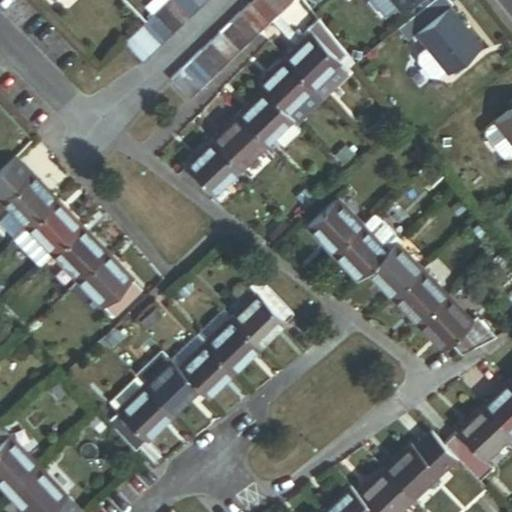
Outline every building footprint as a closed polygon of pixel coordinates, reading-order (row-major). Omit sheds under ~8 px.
[(182,24),(192,15),(176,0),(169,0),(164,5),(182,24)] [(176,0),(192,15),(202,6),(196,0),(176,0)] [(272,20),(278,14),(264,0),(252,0),(249,3),(268,23),(272,20)] [(264,0),(278,14),(288,5),(283,0),(264,0)] [(408,39),(416,33),(426,46),(446,70),(448,72),(481,45),(449,6),(453,2),(450,0),(432,0),(398,28),(408,39)] [(259,32),(268,23),(249,3),(240,12),(259,32)] [(173,34),(182,24),(164,5),(154,15),(173,34)] [(249,42),(259,32),(240,12),(230,22),(249,42)] [(300,37),(278,14),(272,20),(294,42),(300,37)] [(163,43),(173,34),(154,15),(144,24),(163,43)] [(357,64),(318,18),(308,27),(312,31),(285,57),(324,97),(357,64)] [(239,51),(249,42),(230,22),(220,31),(239,51)] [(153,53),(163,43),(144,24),(135,34),(153,53)] [(229,60),(239,51),(220,31),(210,40),(229,60)] [(144,62),(153,53),(135,34),(125,42),(144,62)] [(219,70),(229,60),(210,40),(200,50),(219,70)] [(446,70),(426,46),(418,53),(417,61),(430,76),(438,77),(446,70)] [(210,79),(219,70),(200,50),(191,59),(210,79)] [(324,97),(285,57),(259,83),(264,88),(292,117),(298,122),(324,97)] [(200,89),(210,79),(191,59),(181,69),(200,89)] [(190,98),(200,89),(181,69),(171,78),(190,98)] [(292,117),(264,88),(237,115),(265,143),(292,117)] [(511,107),(496,121),(487,128),(486,134),(502,154),(508,155),(511,151),(511,107)] [(265,143),(237,115),(212,140),(240,168),(265,143)] [(240,168),(212,140),(177,172),(210,198),(240,168)] [(344,144),(333,155),(344,166),(354,155),(344,144)] [(56,200),(14,156),(0,170),(0,197),(28,227),(56,200)] [(432,156),(419,169),(432,184),(445,173),(432,156)] [(333,251),(362,224),(336,197),(307,225),(333,251)] [(53,253),(81,226),(56,200),(28,227),(53,253)] [(368,270),(397,242),(400,239),(374,212),(362,224),(333,251),(359,278),(368,270)] [(288,216),(269,234),(273,238),(292,220),(288,216)] [(107,253),(81,226),(53,253),(79,279),(107,253)] [(422,268),(397,242),(368,270),(393,296),(422,268)] [(142,290),(107,253),(79,279),(114,316),(142,290)] [(418,322),(447,294),(422,268),(393,296),(418,322)] [(294,314),(258,276),(249,284),(257,293),(285,322),(294,314)] [(285,322),(257,293),(232,317),(260,347),(285,322)] [(496,336),(477,315),(472,320),(447,294),(418,322),(443,348),(450,342),(462,354),(496,336)] [(162,315),(152,304),(135,320),(145,331),(162,315)] [(196,333),(234,372),(260,347),(232,317),(223,308),(196,333)] [(123,336),(114,326),(101,339),(110,349),(123,336)] [(199,388),(207,397),(234,372),(196,333),(170,358),(199,388)] [(172,414),(199,388),(170,358),(161,349),(134,374),(135,376),(172,414)] [(135,449),(172,414),(135,376),(109,401),(118,411),(108,420),(110,422),(135,449)] [(511,434),(511,383),(509,380),(483,405),(511,435),(511,434)] [(483,405),(443,442),(456,455),(477,478),(490,465),(485,460),(511,435),(483,405)] [(97,408),(85,419),(98,432),(110,422),(108,420),(97,408)] [(38,465),(0,425),(0,483),(9,493),(38,465)] [(412,497),(456,455),(443,442),(432,430),(416,446),(411,441),(384,467),(412,497)] [(65,511),(57,503),(66,494),(38,465),(9,493),(27,511),(65,511)] [(396,511),(412,497),(384,467),(357,492),(375,511),(396,511)] [(375,511),(357,492),(351,485),(324,510),(325,511),(375,511)]
